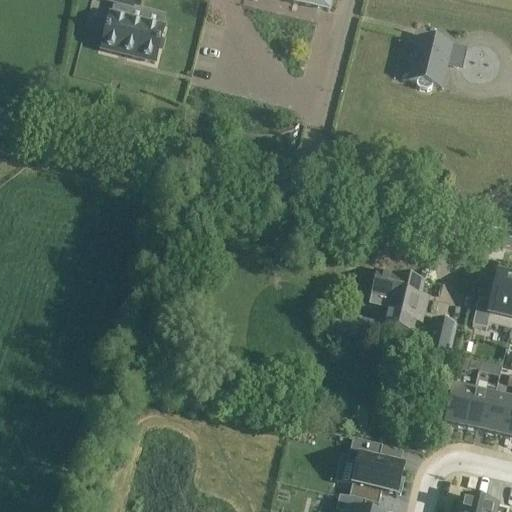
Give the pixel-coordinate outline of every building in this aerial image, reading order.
[(97,0),(98,2),(113,5),(102,52),(155,65),(158,54),(160,42),(163,30),(161,30),(129,22),(132,10),(134,0),(97,0)] [(275,0),(328,13),(331,0),(275,0)] [(417,40),(406,83),(417,85),(416,88),(419,91),(427,93),(431,91),(431,89),(442,91),(447,69),(452,49),(417,40)] [(376,275),(368,307),(387,312),(383,330),(411,336),(414,324),(416,318),(422,320),(423,320),(426,306),(425,306),(419,304),(420,298),(424,284),(395,277),(395,279),(376,275)] [(478,303),(472,329),(487,333),(488,328),(510,333),(511,322),(511,280),(498,278),(491,306),(478,303)] [(330,336),(368,346),(374,324),(335,315),(330,336)] [(469,363),(467,371),(479,374),(481,366),(469,363)] [(487,378),(490,368),(481,366),(479,374),(479,376),(487,378)] [(454,387),(445,427),(465,432),(475,392),(454,387)] [(475,392),(465,432),(486,437),(495,402),(496,397),(475,392)] [(511,405),(495,402),(486,437),(504,441),(511,408),(511,405)] [(348,460),(347,468),(356,470),(352,490),(349,502),(365,506),(378,509),(381,496),(397,500),(397,498),(400,498),(404,484),(401,483),(403,471),(378,465),(382,450),(353,443),(348,460)] [(363,511),(365,506),(349,502),(339,500),(336,511),(363,511)] [(500,511),(462,503),(459,511),(500,511)]
